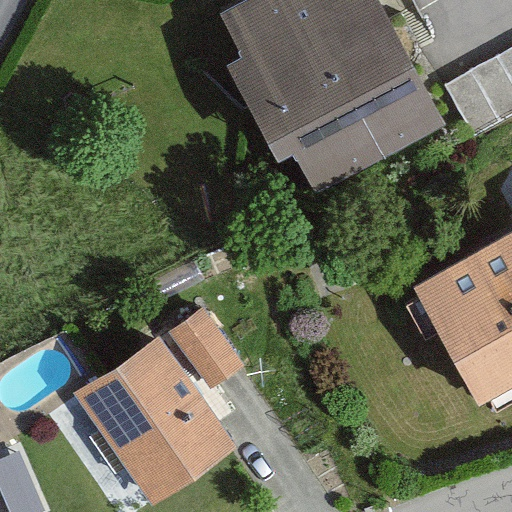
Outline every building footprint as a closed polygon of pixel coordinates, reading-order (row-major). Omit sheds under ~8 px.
[(446,128),(375,0),(261,0),(223,21),(243,57),(227,66),(283,168),(297,160),(317,198),(446,128)] [(511,120),(511,54),(442,94),(470,144),(511,120)] [(511,242),(422,295),(485,404),(511,388),(511,242)] [(244,374),(207,315),(172,336),(209,396),(244,374)] [(150,511),(239,452),(163,340),(74,401),(150,511)]
